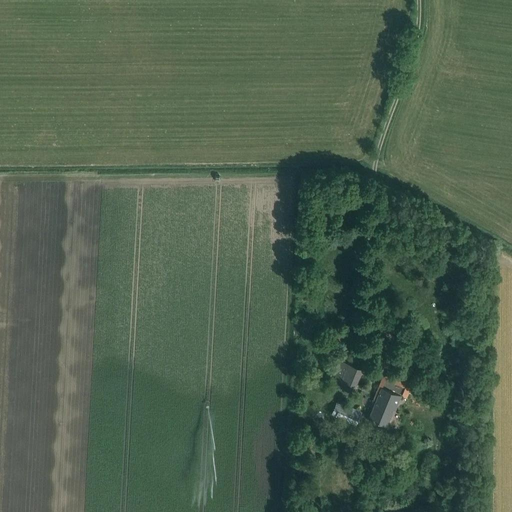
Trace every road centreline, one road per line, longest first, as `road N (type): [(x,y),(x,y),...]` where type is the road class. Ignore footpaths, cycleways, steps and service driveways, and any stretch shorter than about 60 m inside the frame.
road 1 (unknown): [(369,160),(364,310),(377,344),(368,371)]
road 2 (unclassified): [(369,160),(406,62),(412,0)]
